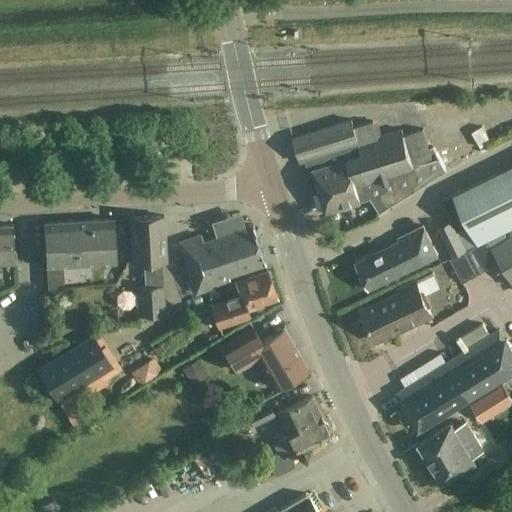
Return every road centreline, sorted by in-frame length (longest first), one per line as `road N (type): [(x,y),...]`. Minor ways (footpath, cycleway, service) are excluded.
road 1 (tertiary): [(403,511),(343,395),(268,190)]
road 2 (unclassified): [(224,17),(511,7)]
road 3 (residential): [(0,206),(268,190)]
road 4 (unknown): [(362,436),(197,511)]
road 5 (tertiary): [(268,190),(224,17)]
